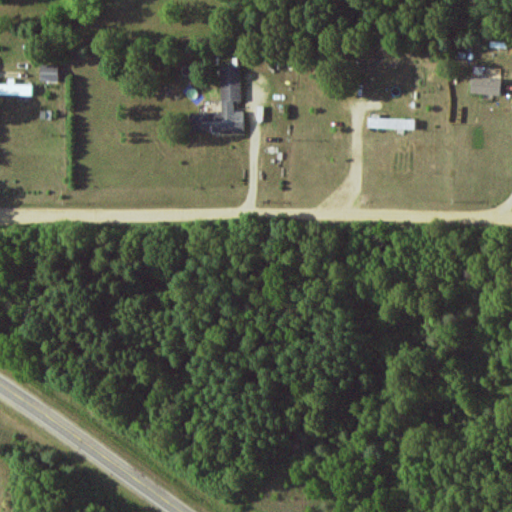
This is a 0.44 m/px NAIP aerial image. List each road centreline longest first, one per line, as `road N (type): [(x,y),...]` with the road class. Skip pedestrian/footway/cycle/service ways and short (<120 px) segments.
road 1 (residential): [(0,222),(511,227)]
road 2 (tertiary): [(184,511),(0,383)]
